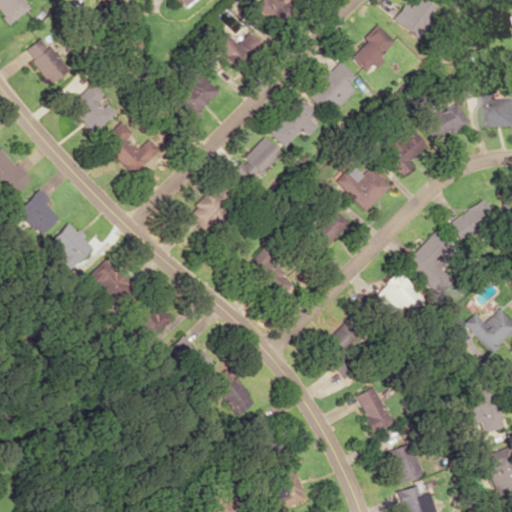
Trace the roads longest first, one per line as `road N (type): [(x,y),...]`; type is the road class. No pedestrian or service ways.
road 1 (tertiary): [(356,511),(320,421),(267,354),(124,226),(0,88)]
road 2 (residential): [(267,354),(443,176),(511,156)]
road 3 (residential): [(350,0),(124,226)]
